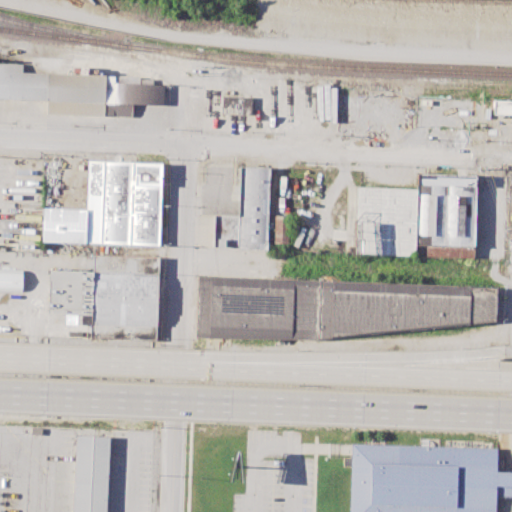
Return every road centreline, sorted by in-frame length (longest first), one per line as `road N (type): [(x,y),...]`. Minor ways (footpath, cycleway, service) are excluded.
road 1 (tertiary): [(511,158),(0,138)]
road 2 (motorway): [(0,389),(511,409)]
road 3 (residential): [(183,147),(172,419)]
road 4 (motorway): [(511,348),(254,370)]
road 5 (motorway): [(511,380),(254,370)]
road 6 (motorway): [(254,370),(0,359)]
